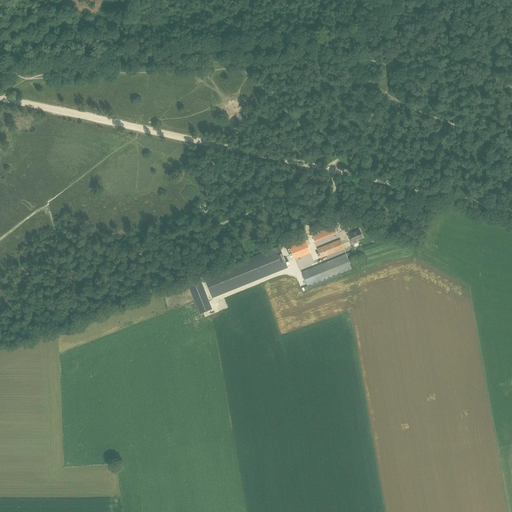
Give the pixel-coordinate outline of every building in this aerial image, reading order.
[(314,241),(337,232),(334,227),(312,235),(314,241)] [(356,239),(362,237),(359,229),(348,233),(353,244),(357,242),(356,239)] [(287,243),(294,258),(310,252),(304,236),(287,243)] [(340,238),(317,248),(321,257),(344,248),(340,238)] [(203,277),(212,298),(292,267),(284,247),(203,277)] [(351,268),(347,257),(351,255),(350,252),(345,254),(301,271),(307,286),(351,268)] [(200,278),(188,282),(200,314),(212,309),(200,278)]
